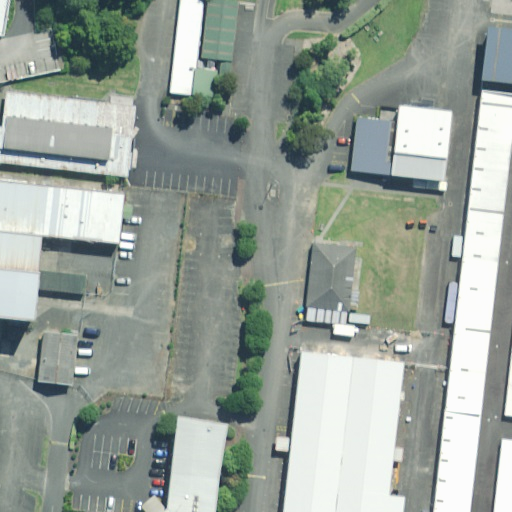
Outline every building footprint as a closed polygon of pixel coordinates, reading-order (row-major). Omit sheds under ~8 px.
[(230,0),(172,0),(167,89),(207,92),(209,64),(192,62),(192,53),(213,55),(212,73),(225,73),(230,0)] [(511,7),(484,4),(476,80),(511,83),(511,7)] [(0,84),(59,73),(51,31),(32,35),(0,41),(0,84)] [(0,87),(0,159),(123,175),(132,104),(0,87)] [(468,511),(511,129),(511,95),(480,92),(449,367),(432,511),(468,511)] [(392,97),(382,176),(429,183),(439,103),(392,97)] [(0,335),(16,337),(29,239),(109,250),(116,194),(0,179),(0,335)] [(350,243),(304,238),(295,309),(341,315),(350,243)] [(511,250),(495,406),(511,407),(511,250)] [(29,330),(24,378),(69,382),(73,334),(29,330)] [(309,349),(287,511),(384,511),(404,361),(309,349)] [(136,507),(140,511),(97,511),(79,510),(78,511),(209,511),(221,419),(169,413),(157,506),(149,496),(136,507)] [(511,511),(511,433),(490,432),(482,511),(511,511)]
